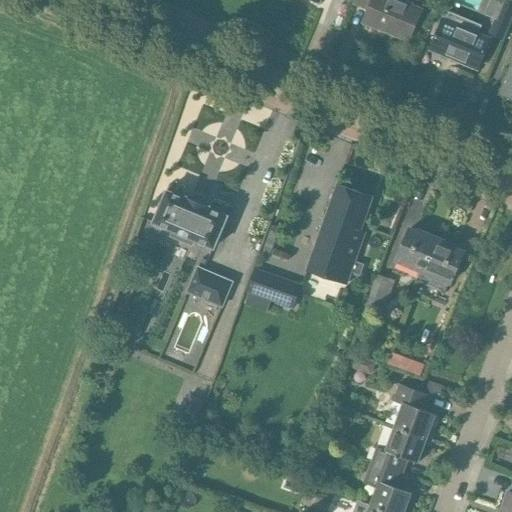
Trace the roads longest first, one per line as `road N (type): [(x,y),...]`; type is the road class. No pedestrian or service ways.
road 1 (tertiary): [(79,0),(511,180)]
road 2 (unclassified): [(444,511),(511,325)]
